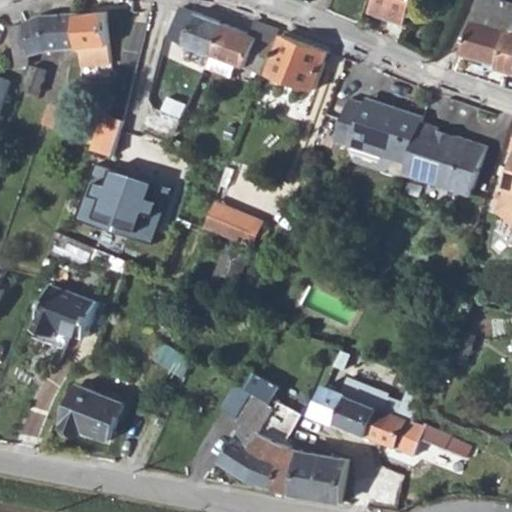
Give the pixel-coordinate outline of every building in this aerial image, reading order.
[(378,0),(374,11),(406,25),(416,0),(378,0)] [(483,0),(473,24),(464,54),(506,66),(506,69),(511,70),(511,71),(507,87),(511,88),(511,2),(499,0),(483,0)] [(182,8),(168,39),(212,55),(226,25),(182,8)] [(154,9),(147,36),(161,39),(168,13),(154,9)] [(82,15),(71,15),(74,21),(81,49),(117,44),(126,11),(83,17),(82,15)] [(126,11),(117,44),(126,44),(128,11),(126,11)] [(46,15),(26,23),(31,56),(81,49),(74,21),(71,15),(70,14),(46,15)] [(226,25),(212,55),(260,74),(280,30),(256,21),(252,35),(226,25)] [(31,56),(26,23),(10,26),(13,45),(17,68),(32,66),(32,65),(31,56)] [(283,36),(271,74),(315,90),(328,52),(283,36)] [(212,55),(206,68),(257,86),(260,76),(260,74),(212,55)] [(32,65),(32,66),(27,92),(41,95),(47,71),(54,73),(56,62),(41,59),(39,66),(32,65)] [(0,78),(0,116),(12,83),(0,78)] [(369,96),(368,102),(366,106),(391,114),(393,110),(423,121),(425,115),(369,96)] [(337,140),(408,165),(423,121),(393,110),(391,114),(366,106),(368,102),(352,97),(337,140)] [(105,115),(95,150),(116,156),(126,120),(105,115)] [(408,165),(405,175),(470,196),(487,146),(457,136),(455,142),(436,136),(438,130),(439,127),(423,121),(408,165)] [(457,136),(438,130),(436,136),(455,142),(457,136)] [(176,185),(99,161),(82,216),(156,241),(176,185)] [(511,178),(500,210),(509,220),(511,219),(511,178)] [(216,202),(207,228),(211,229),(251,244),(260,218),(216,202)] [(91,226),(88,234),(96,237),(99,229),(91,226)] [(229,245),(216,279),(239,288),(253,254),(229,245)] [(116,254),(111,266),(117,268),(122,256),(116,254)] [(122,256),(117,268),(128,272),(132,261),(122,256)] [(101,302),(55,282),(37,327),(64,337),(69,328),(88,336),(101,302)] [(167,349),(162,358),(178,367),(181,364),(186,366),(188,362),(167,349)] [(281,388),(257,376),(250,390),(276,403),(279,406),(273,419),(297,430),(303,414),(286,406),(288,399),(281,396),(281,398),(277,396),(281,388)] [(325,387),(315,415),(369,437),(381,405),(404,413),(408,406),(386,397),(387,395),(349,380),(343,395),(325,387)] [(251,394),(238,385),(223,410),(236,419),(236,422),(243,425),(221,462),(252,482),(277,489),(278,483),(282,459),(259,453),(273,419),(279,406),(251,394)] [(80,386),(64,426),(84,434),(86,431),(111,441),(125,404),(80,386)] [(381,405),(369,437),(415,456),(421,439),(446,449),(451,436),(426,425),(424,427),(403,418),(404,413),(381,405)] [(297,430),(273,419),(259,453),(282,459),(278,483),(277,489),(299,494),(307,451),(289,447),(297,430)] [(456,439),(453,448),(469,455),(472,448),(456,439)] [(307,451),(299,494),(344,504),(351,460),(307,451)]
